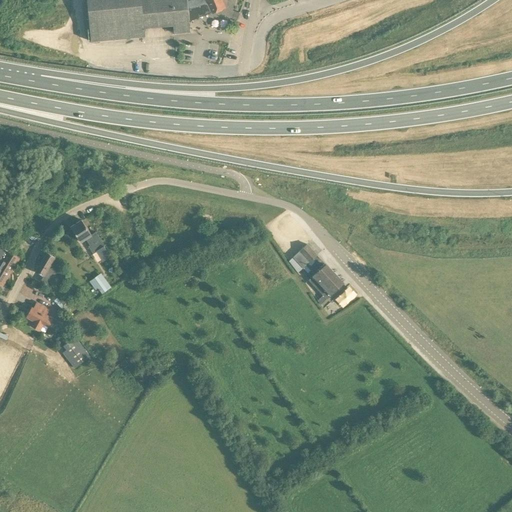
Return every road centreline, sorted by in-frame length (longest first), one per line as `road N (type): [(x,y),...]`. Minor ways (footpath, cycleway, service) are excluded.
road 1 (trunk): [(0,109),(387,187),(511,191)]
road 2 (trunk): [(0,95),(166,124),(250,127),(387,122),(511,102)]
road 3 (trunk): [(511,78),(380,100),(253,105),(161,100),(0,74)]
road 4 (trunk): [(490,0),(397,50),(286,82),(201,88),(0,71)]
road 5 (unclassified): [(0,318),(55,223),(134,187),(171,180),(282,204),(302,216)]
road 6 (unclassified): [(511,424),(302,216)]
